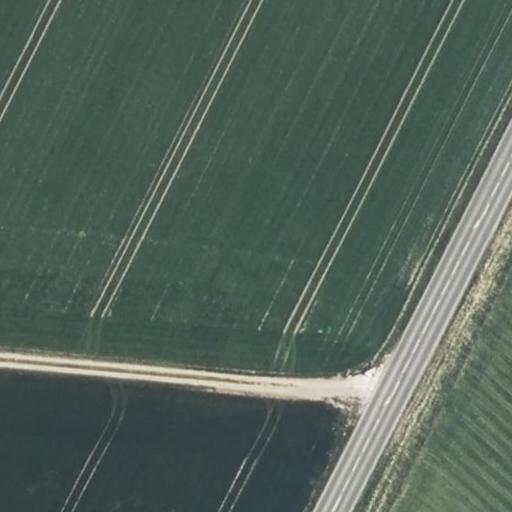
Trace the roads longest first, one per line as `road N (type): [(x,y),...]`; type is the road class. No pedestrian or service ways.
road 1 (secondary): [(327,511),(382,392),(511,159)]
road 2 (track): [(511,249),(376,511)]
